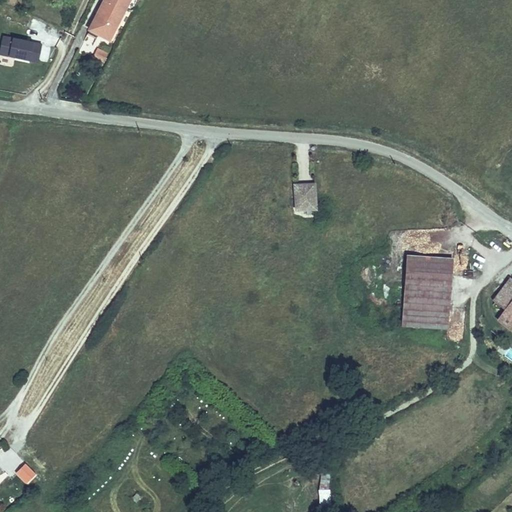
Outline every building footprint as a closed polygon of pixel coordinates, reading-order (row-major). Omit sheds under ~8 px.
[(111,0),(107,8),(101,5),(89,29),(109,39),(128,0),(111,0)] [(111,0),(103,0),(101,5),(107,8),(111,0)] [(41,46),(2,38),(0,49),(0,55),(37,63),(41,46)] [(99,49),(95,58),(104,63),(108,54),(99,49)] [(316,212),(314,184),(295,185),(292,185),(294,213),(316,212)] [(448,331),(452,261),(406,259),(402,328),(448,331)] [(510,307),(511,304),(511,281),(500,298),(510,307)] [(328,488),(329,476),(321,476),(320,487),(328,488)] [(331,505),(330,489),(318,489),(319,506),(331,505)]
